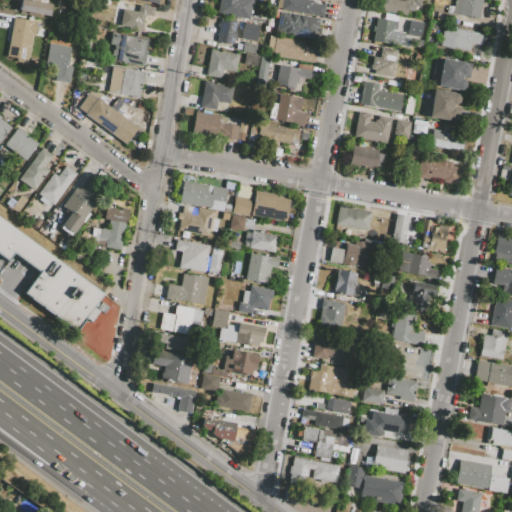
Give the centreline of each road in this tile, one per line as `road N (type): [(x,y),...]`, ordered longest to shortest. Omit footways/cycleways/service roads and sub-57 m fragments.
road 1 (residential): [(264,503),(356,0)]
road 2 (residential): [(421,511),(511,14)]
road 3 (residential): [(112,391),(185,0)]
road 4 (residential): [(156,153),(511,220)]
road 5 (tertiary): [(0,307),(276,511)]
road 6 (motorway): [(203,511),(0,359)]
road 7 (residential): [(151,182),(0,73)]
road 8 (motorway): [(0,412),(109,495)]
road 9 (motorway): [(0,437),(58,478),(109,495)]
